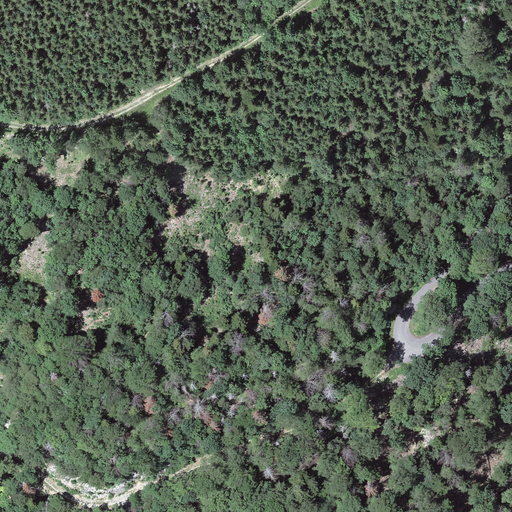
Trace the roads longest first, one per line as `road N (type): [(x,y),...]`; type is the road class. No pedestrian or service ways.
road 1 (track): [(411,350),(312,418),(116,500),(67,496),(0,449)]
road 2 (track): [(0,122),(57,127),(108,116),(254,38),(306,0)]
road 3 (track): [(511,187),(401,325),(404,347),(428,345),(471,293),(511,265)]
